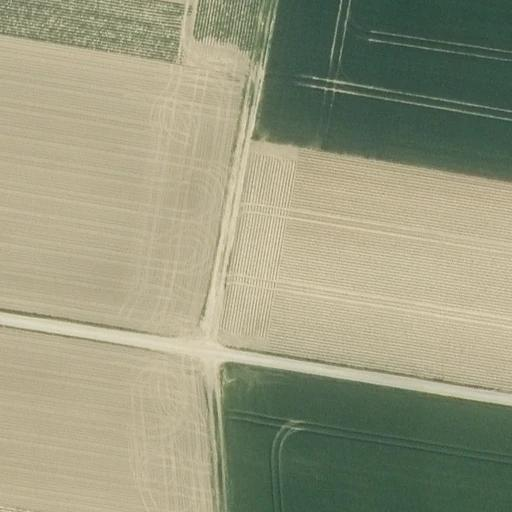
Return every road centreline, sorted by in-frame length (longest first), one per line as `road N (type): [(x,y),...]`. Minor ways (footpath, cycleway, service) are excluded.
road 1 (track): [(0,323),(511,400)]
road 2 (track): [(265,0),(204,351)]
road 3 (track): [(214,511),(204,351)]
